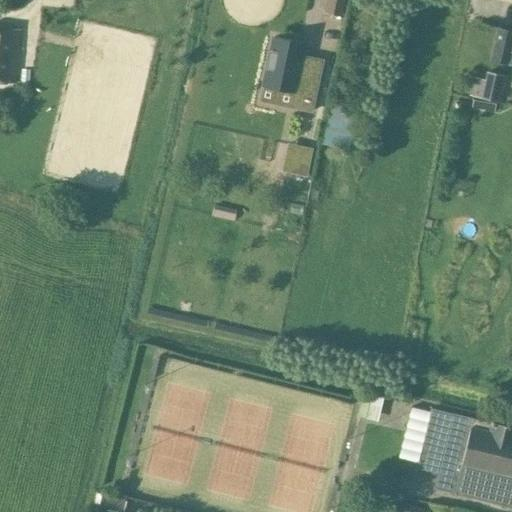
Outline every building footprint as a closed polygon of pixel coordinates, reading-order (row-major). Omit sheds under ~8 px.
[(326,0),(324,12),(343,16),(345,0),(326,0)] [(21,30),(0,27),(0,82),(14,84),(21,30)] [(511,30),(497,27),(489,60),(509,65),(511,51),(511,30)] [(227,90),(235,32),(210,28),(202,86),(227,90)] [(264,83),(263,85),(291,91),(288,108),(312,113),(321,67),(300,63),(301,59),(302,55),(304,44),(274,37),(264,83)] [(506,76),(487,72),(481,98),(496,101),(500,102),(506,76)] [(321,141),(349,149),(359,108),(332,100),(321,141)] [(287,151),(283,171),(287,172),(306,176),(310,156),(291,152),(287,151)] [(291,204),(289,213),(302,216),(304,206),(291,204)] [(294,341),(310,345),(313,336),(296,332),(294,341)] [(378,419),(384,395),(365,390),(359,414),(378,419)] [(455,494),(474,418),(431,408),(416,468),(437,473),(433,489),(455,494)] [(474,418),(455,494),(511,507),(511,425),(492,421),(491,422),(474,418)] [(121,511),(125,498),(103,492),(98,511),(121,511)] [(397,500),(393,511),(417,511),(419,506),(406,503),(397,500)]
